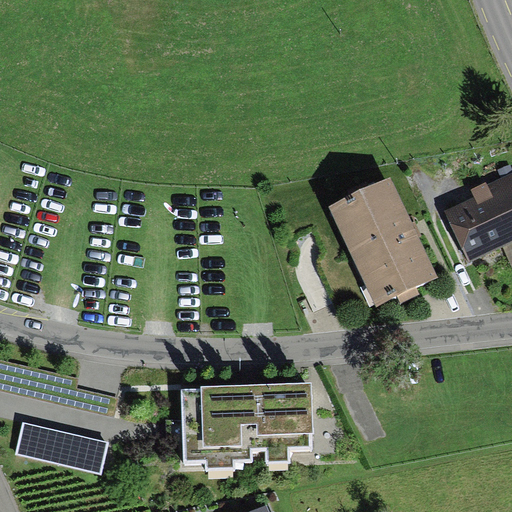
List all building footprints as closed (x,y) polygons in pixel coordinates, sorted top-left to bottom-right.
[(498,171),(502,180),(511,175),(511,168),(511,166),(498,171)] [(476,201),(444,216),(469,269),(504,252),(511,268),(511,175),(502,180),(487,187),(489,191),(475,198),(476,201)] [(391,184),(329,213),(378,314),(439,284),(391,184)] [(80,380),(0,362),(0,394),(115,420),(120,399),(77,390),(80,380)] [(312,390),(181,394),(184,468),(205,468),(205,476),(237,475),(237,468),(255,468),(255,457),(265,457),(266,469),(291,468),(290,455),(314,454),(312,390)] [(18,456),(103,477),(111,445),(26,424),(18,456)]
